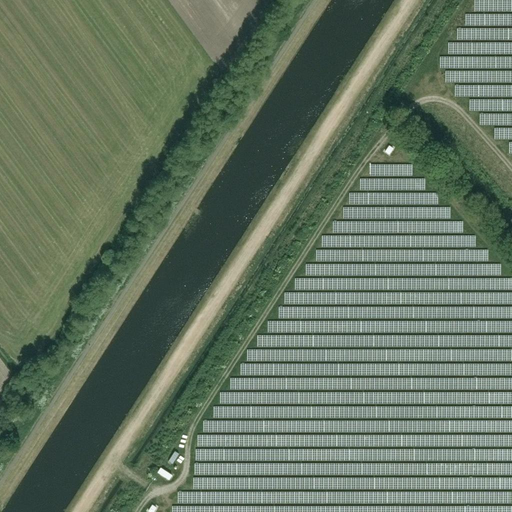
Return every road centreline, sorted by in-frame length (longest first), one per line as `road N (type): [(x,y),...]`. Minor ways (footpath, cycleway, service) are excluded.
road 1 (track): [(411,0),(79,511)]
road 2 (track): [(326,0),(0,499)]
